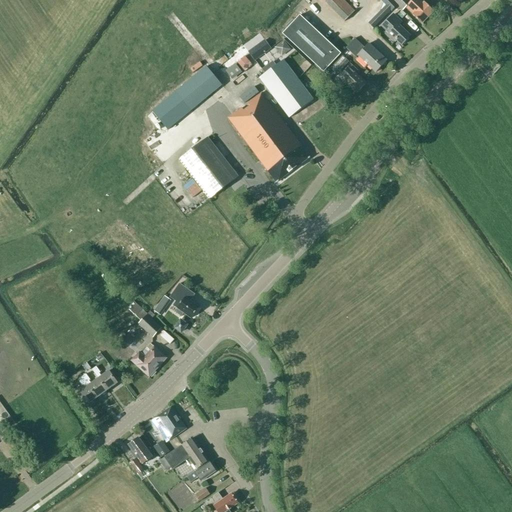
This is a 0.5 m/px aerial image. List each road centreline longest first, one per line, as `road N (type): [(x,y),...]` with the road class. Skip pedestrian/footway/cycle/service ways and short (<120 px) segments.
road 1 (residential): [(308,234),(301,205),(489,0)]
road 2 (tertiary): [(308,234),(511,11)]
road 3 (tertiary): [(11,511),(142,409),(225,323)]
road 4 (unknown): [(298,216),(209,103)]
road 5 (tertiary): [(225,323),(308,234)]
